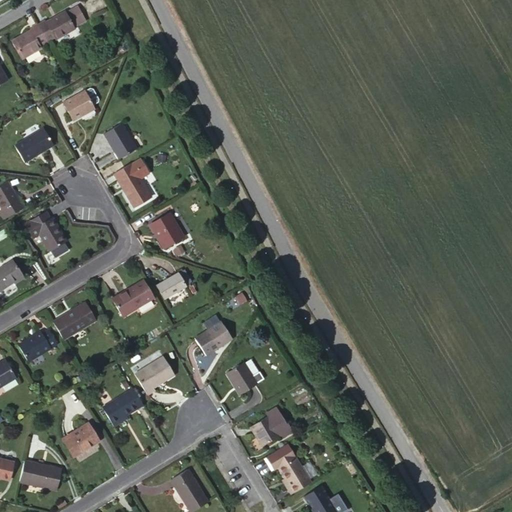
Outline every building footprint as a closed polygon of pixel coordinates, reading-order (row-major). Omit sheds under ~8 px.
[(44,22),(37,26),(46,42),(53,39),(54,41),(75,29),(74,28),(87,22),(78,7),(66,14),(65,12),(45,24),(44,22)] [(46,42),(37,26),(30,30),(30,33),(12,43),(21,60),(40,49),(39,47),(46,42)] [(89,89),(84,92),(92,106),(97,102),(97,100),(92,90),(89,89)] [(84,92),(63,104),(71,119),(78,115),(79,117),(94,109),(92,106),(84,92)] [(136,150),(121,124),(103,135),(118,161),(136,150)] [(53,146),(43,129),(14,146),(24,163),(53,146)] [(139,159),(113,174),(117,181),(120,180),(127,193),(125,195),(133,208),(150,198),(140,179),(148,174),(139,159)] [(120,180),(117,181),(125,195),(127,193),(120,180)] [(22,209),(15,197),(7,184),(0,188),(0,207),(2,211),(0,213),(4,220),(22,209)] [(18,195),(15,197),(22,209),(25,208),(18,195)] [(54,228),(57,226),(51,219),(50,220),(46,213),(24,225),(28,233),(35,229),(49,252),(63,243),(54,228)] [(183,238),(169,214),(149,226),(163,250),(183,238)] [(66,242),(57,226),(54,228),(63,243),(66,242)] [(0,291),(14,282),(21,277),(11,262),(0,269),(0,291)] [(178,274),(157,286),(164,299),(185,287),(178,274)] [(142,282),(132,287),(134,290),(127,294),(125,292),(111,300),(121,318),(153,299),(142,282)] [(242,292),(233,298),(239,306),(247,301),(242,292)] [(85,304),(53,323),(63,341),(95,321),(85,304)] [(202,324),(207,331),(220,322),(216,315),(202,324)] [(220,322),(194,339),(205,357),(232,340),(227,333),(220,322)] [(221,324),(227,333),(230,331),(224,322),(221,324)] [(40,333),(18,347),(27,363),(56,345),(48,331),(42,335),(40,333)] [(174,376),(162,357),(134,376),(146,396),(154,391),(153,389),(174,376)] [(244,364),(252,377),(258,373),(250,360),(244,364)] [(0,385),(1,386),(15,378),(14,377),(9,369),(5,362),(0,364),(0,385)] [(226,375),(234,388),(237,386),(242,394),(256,384),(264,380),(259,373),(258,373),(252,377),(244,364),(243,364),(226,375)] [(12,367),(9,369),(14,377),(17,375),(12,367)] [(142,406),(132,390),(101,409),(113,428),(121,424),(118,420),(126,416),(142,406)] [(267,417),(250,428),(262,447),(279,436),(283,437),(291,432),(282,417),(281,418),(275,409),(265,415),(267,417)] [(99,441),(89,424),(62,440),(72,457),(99,441)] [(274,471),(279,460),(296,449),(287,445),(266,458),(274,471)] [(296,449),(279,460),(285,471),(290,478),(286,480),(291,487),(312,474),(296,449)] [(0,478),(8,480),(12,463),(0,459),(0,478)] [(23,461),(18,483),(56,491),(61,470),(23,461)] [(184,505),(189,511),(193,511),(207,503),(187,470),(172,480),(187,503),(184,505)] [(285,471),(281,481),(286,480),(290,478),(285,471)] [(169,481),(184,505),(187,503),(172,480),(169,481)] [(329,499),(321,487),(303,498),(311,511),(344,511),(347,510),(337,494),(329,499)] [(63,501),(56,505),(58,509),(66,504),(63,501)]
